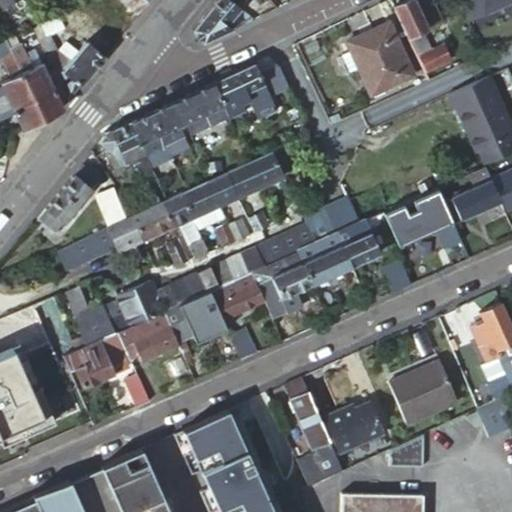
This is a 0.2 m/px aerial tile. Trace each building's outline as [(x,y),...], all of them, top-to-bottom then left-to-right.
[(6,0),(12,12),(32,2),(31,0),(6,0)] [(118,0),(137,16),(148,3),(145,0),(118,0)] [(200,42),(251,19),(233,4),(236,0),(214,0),(191,30),(200,42)] [(262,0),(254,7),(260,15),(274,8),(267,0),(262,0)] [(412,0),(406,0),(390,8),(407,39),(435,24),(430,15),(436,12),(430,0),(413,0),(412,0)] [(456,0),(466,20),(510,0),(456,0)] [(440,21),(436,12),(430,15),(435,24),(440,21)] [(36,24),(42,21),(38,14),(33,17),(36,24)] [(56,18),(46,23),(51,34),(61,29),(56,18)] [(46,23),(34,29),(39,40),(51,34),(46,23)] [(366,38),(389,28),(387,24),(364,34),(366,38)] [(412,75),(389,28),(366,38),(364,34),(344,43),(368,95),(412,75)] [(16,33),(6,38),(11,48),(21,43),(16,33)] [(51,34),(39,40),(67,100),(104,56),(86,40),(77,51),(65,42),(59,50),(51,34)] [(6,38),(2,40),(0,40),(0,50),(3,56),(9,54),(12,59),(5,62),(12,76),(2,81),(23,127),(43,117),(11,48),(6,38)] [(21,43),(11,48),(43,117),(59,110),(61,106),(34,48),(26,52),(21,43)] [(413,50),(425,73),(450,60),(443,46),(431,52),(426,43),(413,50)] [(255,73),(251,64),(211,82),(227,118),(268,100),(267,98),(287,88),(276,67),(271,65),(255,73)] [(511,127),(490,78),(447,97),(454,111),(456,110),(476,155),(479,154),(511,138),(511,127)] [(227,118),(211,82),(171,100),(188,136),(227,118)] [(171,100),(165,103),(182,139),(188,136),(171,100)] [(182,139),(165,103),(147,112),(163,148),(167,157),(169,162),(176,159),(174,153),(170,145),(182,140),(182,139)] [(163,148),(147,112),(127,121),(143,157),(163,148)] [(143,157),(127,121),(107,130),(97,143),(111,155),(116,168),(130,162),(132,165),(138,163),(144,174),(150,171),(147,165),(143,157)] [(485,168),(511,155),(511,138),(479,154),(485,168)] [(186,148),(182,140),(170,145),(174,153),(186,148)] [(238,145),(200,162),(206,176),(244,158),(238,145)] [(289,163),(280,145),(269,151),(278,169),(289,163)] [(256,153),(253,147),(246,150),(249,156),(256,153)] [(167,157),(163,148),(143,157),(147,165),(167,157)] [(278,169),(269,151),(247,160),(224,171),(236,197),(281,176),(278,169)] [(92,174),(80,165),(36,219),(49,230),(55,224),(56,225),(87,186),(86,185),(92,177),(92,174)] [(197,183),(204,180),(199,168),(192,171),(197,183)] [(489,180),(484,168),(469,174),(474,187),(449,198),(459,221),(500,204),(489,180)] [(511,169),(489,180),(500,204),(503,211),(511,206),(511,169)] [(224,171),(207,179),(205,180),(217,205),(228,200),(230,204),(238,201),(236,197),(224,171)] [(163,199),(171,195),(163,179),(155,182),(163,199)] [(217,205),(205,180),(204,180),(197,183),(182,190),(178,192),(189,218),(217,205)] [(125,190),(114,194),(122,218),(129,214),(159,201),(160,200),(156,192),(152,194),(151,192),(130,200),(125,190)] [(189,218),(178,192),(171,195),(163,199),(160,200),(159,201),(171,226),(176,224),(192,259),(206,254),(196,231),(189,218)] [(122,218),(114,194),(100,201),(110,224),(122,218)] [(159,201),(129,214),(141,240),(171,226),(159,201)] [(224,218),(217,205),(189,218),(196,231),(224,218)] [(429,249),(459,236),(448,211),(418,224),(429,249)] [(253,234),(267,228),(261,213),(247,220),(253,234)] [(122,218),(110,224),(55,248),(65,269),(116,247),(117,250),(141,240),(129,214),(122,218)] [(334,234),(325,215),(305,224),(254,248),(263,265),(294,252),(293,251),(334,234)] [(227,225),(235,242),(248,236),(240,219),(227,225)] [(363,221),(334,234),(293,251),(294,252),(309,285),(378,254),(363,221)] [(215,242),(217,249),(235,242),(227,225),(214,231),(218,241),(215,242)] [(167,239),(168,248),(179,243),(175,235),(167,239)] [(176,265),(187,261),(179,243),(168,248),(176,265)] [(239,255),(247,272),(249,272),(263,265),(254,248),(239,255)] [(263,265),(249,272),(254,284),(262,301),(269,318),(299,304),(293,292),(309,285),(294,252),(263,265)] [(239,255),(226,261),(234,279),(247,272),(239,255)] [(218,285),(234,279),(226,261),(210,268),(218,285)] [(207,290),(218,285),(210,268),(194,274),(203,292),(207,290)] [(249,272),(247,272),(234,279),(218,285),(207,290),(220,319),(262,301),(254,284),(249,272)] [(203,292),(194,274),(182,280),(190,298),(203,292)] [(190,298),(182,280),(167,286),(176,304),(190,298)] [(75,319),(83,338),(86,343),(115,331),(161,310),(162,310),(155,292),(150,281),(116,296),(118,301),(89,313),(75,319)] [(176,304),(167,286),(155,292),(162,310),(176,304)] [(67,298),(75,319),(89,313),(78,288),(67,298)] [(162,310),(161,310),(162,313),(174,339),(198,329),(220,319),(207,290),(203,292),(190,298),(176,304),(162,310)] [(511,328),(507,318),(500,303),(478,312),(482,321),(475,325),(481,338),(475,341),(485,363),(499,357),(507,375),(488,383),(495,398),(506,393),(511,389),(511,328)] [(11,315),(25,347),(46,337),(32,305),(11,315)] [(174,339),(162,313),(124,330),(129,342),(130,341),(136,355),(139,361),(177,344),(174,339)] [(220,319),(198,329),(203,338),(210,335),(224,329),(220,319)] [(441,328),(451,350),(456,348),(446,326),(441,328)] [(238,360),(253,353),(242,328),(227,335),(238,360)] [(224,366),(238,360),(227,335),(224,329),(210,335),(224,366)] [(116,333),(126,354),(128,358),(136,355),(130,341),(129,342),(124,330),(116,333)] [(86,343),(73,349),(55,357),(58,364),(62,362),(66,370),(71,368),(79,386),(126,365),(122,356),(126,354),(116,333),(115,331),(86,343)] [(83,338),(70,343),(73,349),(86,343),(83,338)] [(0,437),(49,419),(15,347),(0,355),(0,437)] [(435,361),(386,382),(404,424),(453,402),(435,361)] [(300,376),(282,384),(289,398),(306,390),(300,376)] [(124,384),(134,406),(147,401),(137,378),(124,384)] [(294,456),(305,482),(340,467),(306,390),(289,398),(317,464),(312,466),(305,451),(294,456)] [(486,434),(511,422),(511,404),(506,393),(495,398),(474,407),(486,434)] [(344,404),(319,415),(335,451),(381,431),(366,399),(346,407),(344,404)] [(256,511),(269,506),(226,408),(172,433),(181,454),(189,451),(198,471),(204,468),(211,484),(197,490),(207,511),(215,508),(216,511),(256,511)] [(429,427),(395,442),(394,461),(428,462),(429,427)] [(0,511),(169,511),(139,447),(99,465),(100,467),(68,481),(67,479),(0,508),(0,511)] [(426,511),(427,490),(343,487),(341,511),(426,511)]
